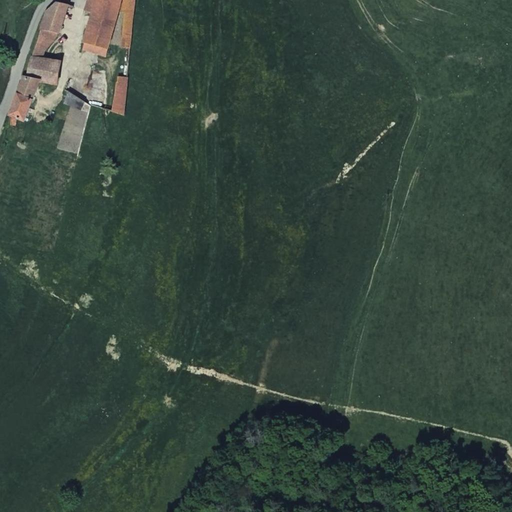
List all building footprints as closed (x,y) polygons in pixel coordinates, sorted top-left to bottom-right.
[(135,0),(95,0),(92,13),(84,40),(86,42),(108,48),(118,11),(125,12),(122,47),(131,49),(132,40),(135,0)] [(92,13),(95,0),(87,0),(84,11),(92,13)] [(69,5),(58,3),(46,12),(32,56),(28,78),(24,77),(7,122),(13,124),(16,118),(25,120),(40,82),(57,83),(61,61),(43,59),(43,55),(46,51),(52,43),(60,33),(69,5)] [(106,55),(108,48),(86,42),(84,49),(106,55)] [(116,83),(113,111),(125,115),(128,84),(119,82),(116,83)] [(64,102),(89,115),(92,105),(68,92),(64,102)]
